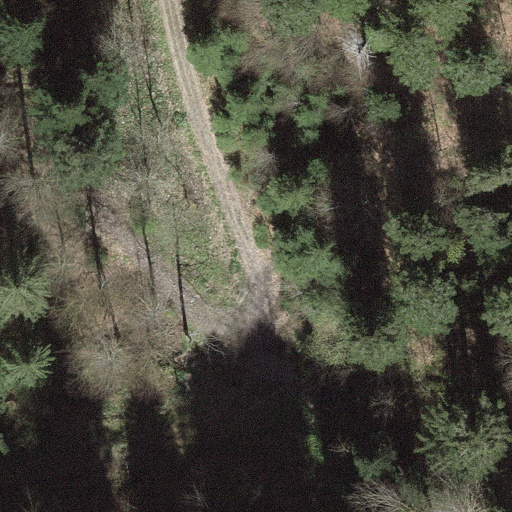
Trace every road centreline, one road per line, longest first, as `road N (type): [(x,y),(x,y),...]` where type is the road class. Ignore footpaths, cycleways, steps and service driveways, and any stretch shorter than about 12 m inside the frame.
road 1 (track): [(0,489),(49,486),(205,427),(247,382),(259,335),(172,0)]
road 2 (track): [(0,74),(30,151),(140,253),(259,335)]
